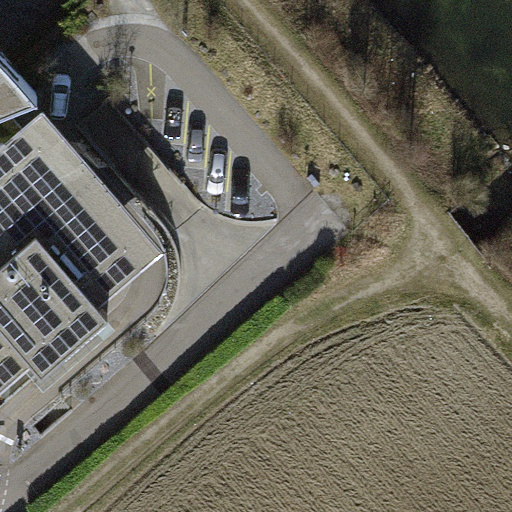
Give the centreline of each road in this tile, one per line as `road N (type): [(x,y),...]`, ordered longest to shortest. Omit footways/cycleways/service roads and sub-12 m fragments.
road 1 (track): [(68,511),(289,325),(451,245)]
road 2 (track): [(243,0),(451,245)]
